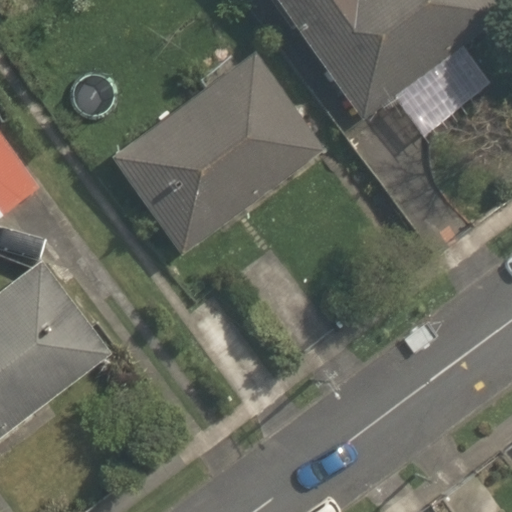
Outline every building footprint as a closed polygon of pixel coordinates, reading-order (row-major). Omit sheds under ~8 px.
[(262,0),(355,123),(497,17),(484,0),(262,0)] [(245,52),(107,160),(184,258),(322,150),(245,52)] [(511,94),(502,102),(511,114),(511,94)] [(0,213),(37,184),(0,138),(0,213)] [(0,289),(0,434),(104,358),(34,264),(0,289)]
